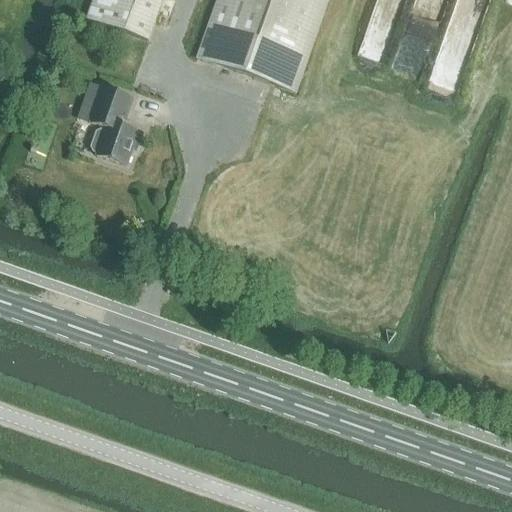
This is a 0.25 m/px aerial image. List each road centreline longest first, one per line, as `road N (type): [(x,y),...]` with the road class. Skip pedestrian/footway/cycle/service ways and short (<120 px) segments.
road 1 (primary): [(511,482),(0,302)]
road 2 (unknown): [(139,351),(202,163),(179,55),(188,0)]
road 3 (unclassified): [(274,511),(0,416)]
